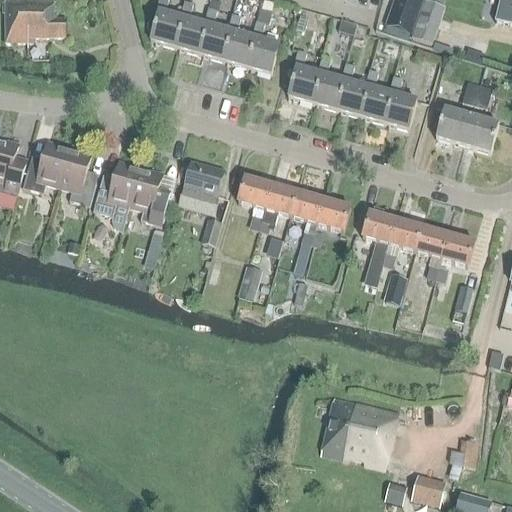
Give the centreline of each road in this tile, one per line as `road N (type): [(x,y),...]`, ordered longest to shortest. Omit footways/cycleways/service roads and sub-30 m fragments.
road 1 (residential): [(129,85),(150,106),(184,121),(482,203),(511,200)]
road 2 (residential): [(129,85),(82,104),(0,101)]
